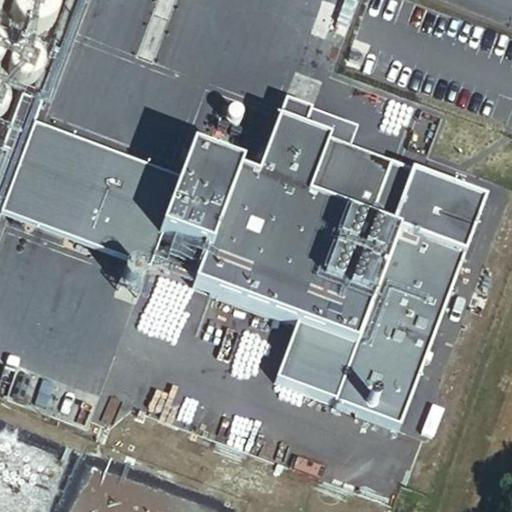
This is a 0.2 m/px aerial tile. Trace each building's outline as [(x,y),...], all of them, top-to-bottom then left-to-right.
[(45,15),(51,11),(55,6),(57,0),(17,0),(18,1),(21,7),(26,12),(32,15),(38,16),(45,15)] [(274,0),(347,26),(356,0),(274,0)] [(32,72),(36,69),(39,65),(41,61),(41,56),(40,52),(38,49),(35,46),(31,44),(27,44),(22,45),(17,47),(14,51),(13,56),(13,61),(14,65),(18,69),(22,72),(27,72),(32,72)] [(0,109),(1,109),(6,107),(9,103),(11,98),(11,94),(10,90),(7,87),(4,84),(0,82),(0,109)] [(397,424),(481,195),(348,146),(356,126),(285,100),(258,173),(242,167),(246,157),(196,139),(181,181),(34,128),(4,212),(295,318),(273,379),(397,424)] [(236,118),(238,117),(240,116),(241,114),(242,112),(242,110),(241,108),(240,106),(238,105),(236,104),(233,105),(231,105),(230,107),(229,109),(228,111),(229,114),(230,116),(232,117),(234,118),(236,118)]
